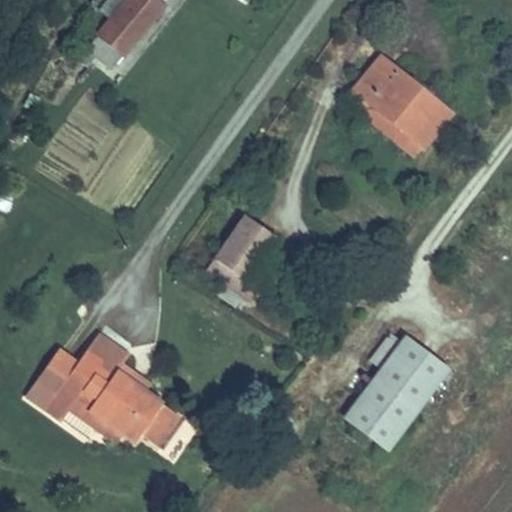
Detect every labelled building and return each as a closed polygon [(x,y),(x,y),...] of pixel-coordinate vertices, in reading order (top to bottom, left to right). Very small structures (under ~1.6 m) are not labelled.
[(151,0),(127,0),(85,49),(111,72),(164,10),(151,0)] [(379,57),(349,94),(422,155),(452,118),(379,57)] [(422,155),(349,94),(341,102),(415,163),(422,155)] [(242,220),(204,274),(250,305),(266,283),(255,275),(277,244),(242,220)] [(469,245),(464,257),(489,268),(494,256),(469,245)] [(38,380),(25,398),(42,410),(50,400),(69,414),(75,406),(124,442),(136,450),(141,443),(154,453),(179,419),(142,392),(115,372),(120,365),(126,357),(96,335),(75,364),(54,392),(38,380)] [(405,340),(344,420),(386,452),(447,373),(405,340)] [(75,364),(59,352),(38,380),(54,392),(75,364)] [(147,385),(120,365),(115,372),(142,392),(147,385)] [(124,442),(75,406),(69,414),(118,450),(124,442)]
